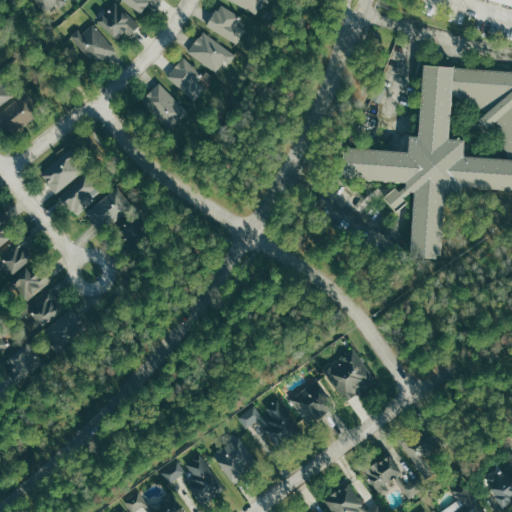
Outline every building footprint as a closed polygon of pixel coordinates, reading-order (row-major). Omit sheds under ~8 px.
[(35,0),(46,13),(55,5),(59,9),(69,1),(68,0),(35,0)] [(121,0),(140,14),(149,3),(154,7),(158,0),(121,0)] [(264,3),(271,6),(273,0),(226,0),(260,14),(264,3)] [(130,35),(140,24),(116,2),(99,21),(118,39),(125,31),(130,35)] [(207,27),(238,44),(246,31),(235,24),(240,16),(220,4),(207,27)] [(73,32),(89,67),(112,56),(96,22),(73,32)] [(232,53),(202,31),(187,51),(217,74),(232,53)] [(188,57),(168,70),(188,101),(207,89),(188,57)] [(406,183),(410,190),(412,192),(407,251),(440,254),(445,194),(461,195),(461,187),(511,191),(511,72),(455,67),(422,64),(416,136),(408,136),(407,150),(350,146),(347,178),(405,182),(406,183)] [(0,105),(14,96),(0,75),(0,105)] [(187,112),(158,82),(140,100),(168,130),(187,112)] [(0,111),(0,123),(10,136),(42,111),(26,91),(0,111)] [(39,173),(55,193),(84,169),(68,149),(39,173)] [(97,187),(82,173),(58,199),(74,213),(97,187)] [(410,190),(403,197),(407,201),(395,213),(393,210),(386,201),(383,198),(395,187),(397,189),(398,191),(406,183),(410,190)] [(103,232),(131,204),(114,186),(85,215),(103,232)] [(9,219),(0,211),(0,248),(11,235),(2,228),(9,219)] [(130,248),(146,234),(132,218),(116,233),(130,248)] [(32,247),(21,235),(0,252),(0,258),(13,274),(32,257),(27,251),(32,247)] [(32,275),(27,268),(10,282),(26,301),(50,280),(39,268),(32,275)] [(37,324),(64,312),(54,289),(27,300),(37,324)] [(86,327),(70,308),(43,330),(53,341),(49,344),(56,352),(86,327)] [(4,337),(10,331),(0,319),(0,350),(9,343),(4,337)] [(17,380),(43,365),(30,343),(4,359),(17,380)] [(345,402),(376,382),(354,350),(323,370),(345,402)] [(336,408),(316,380),(289,398),(309,427),(336,408)] [(255,404),(237,416),(245,428),(257,420),(277,450),(301,433),(278,399),(260,411),(255,404)] [(424,479),(437,471),(427,454),(448,440),(436,421),(401,444),(424,479)] [(212,457),(236,483),(259,463),(236,436),(212,457)] [(364,472),(376,491),(405,473),(393,453),(364,472)] [(186,482),(202,506),(224,491),(199,454),(185,464),(194,476),(186,482)] [(186,471),(178,460),(162,472),(170,483),(186,471)] [(511,502),(511,464),(486,478),(502,508),(511,502)] [(410,496),(422,484),(414,477),(402,489),(410,496)] [(366,510),(348,483),(323,499),(331,511),(383,511),(377,503),(366,510)] [(482,511),(464,483),(451,491),(457,501),(439,511),(482,511)] [(145,511),(184,511),(175,499),(154,511),(152,511),(139,492),(124,501),(131,511),(139,511),(144,509),(145,511)]
